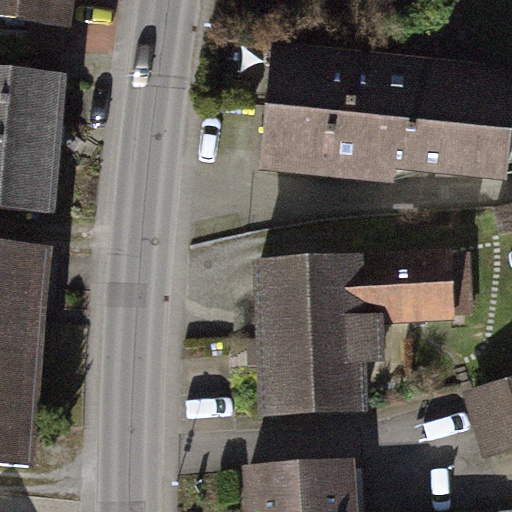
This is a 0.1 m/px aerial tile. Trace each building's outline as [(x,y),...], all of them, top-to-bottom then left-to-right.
[(0,0),(0,30),(77,39),(81,0),(0,0)] [(511,107),(511,78),(273,57),(262,180),(395,192),(396,176),(505,186),(511,107)] [(67,83),(0,76),(0,215),(52,222),(67,83)] [(49,258),(0,253),(0,471),(31,474),(49,258)] [(467,253),(248,266),(258,425),(369,418),(366,372),(389,370),(386,329),(472,324),(467,253)] [(511,386),(470,399),(491,469),(511,462),(511,386)] [(360,511),(357,466),(240,474),(242,511),(360,511)]
